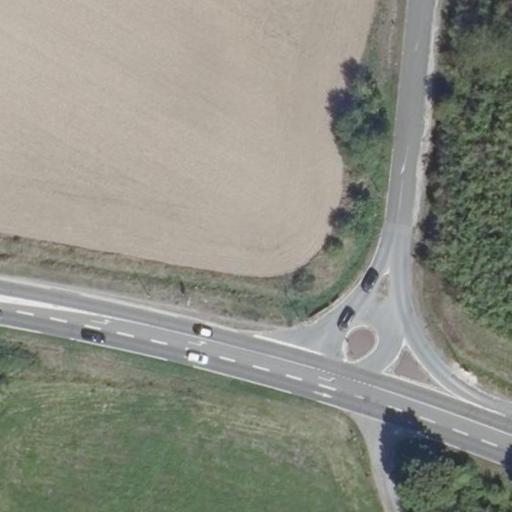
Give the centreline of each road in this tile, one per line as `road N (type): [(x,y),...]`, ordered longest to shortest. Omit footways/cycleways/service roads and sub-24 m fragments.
road 1 (primary): [(311,360),(0,287)]
road 2 (primary): [(0,316),(302,389)]
road 3 (tertiary): [(392,251),(422,0)]
road 4 (primary): [(319,394),(511,459)]
road 5 (track): [(302,389),(374,423),(393,511)]
road 6 (tertiary): [(488,419),(419,346),(401,302)]
road 7 (tertiary): [(392,251),(318,339),(311,360)]
road 8 (primary): [(488,419),(360,375)]
